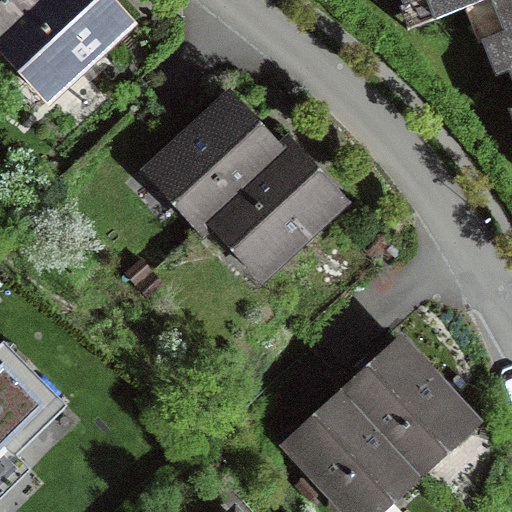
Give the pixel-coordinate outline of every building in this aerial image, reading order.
[(41,0),(0,38),(50,94),(130,22),(109,0),(41,0)] [(0,0),(0,38),(41,0),(0,0)] [(486,0),(403,0),(405,5),(417,0),(428,0),(436,19),(486,0)] [(511,0),(494,0),(506,32),(484,40),(498,75),(511,70),(511,72),(511,109),(511,110),(511,111),(511,0)] [(139,78),(132,84),(170,126),(177,120),(139,78)] [(245,138),(219,110),(148,174),(199,230),(213,216),(270,165),(245,138)] [(270,165),(213,216),(264,272),(329,212),(304,185),(278,157),(270,165)] [(377,264),(299,334),(304,340),(382,269),(377,264)] [(475,425),(398,341),(342,392),(419,476),(475,425)] [(3,342),(0,344),(0,499),(30,469),(16,455),(66,406),(3,342)] [(351,511),(379,511),(419,476),(342,392),(287,442),(351,511)]
